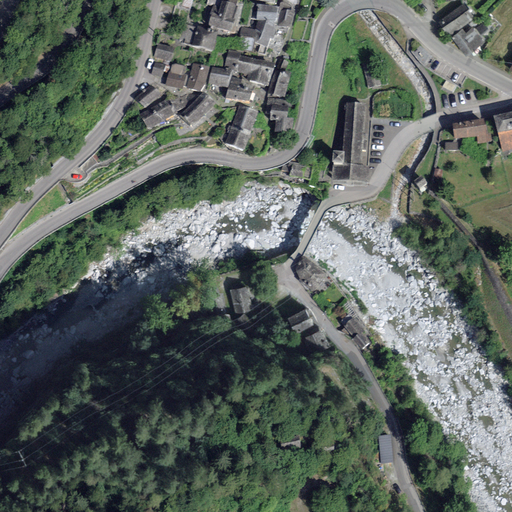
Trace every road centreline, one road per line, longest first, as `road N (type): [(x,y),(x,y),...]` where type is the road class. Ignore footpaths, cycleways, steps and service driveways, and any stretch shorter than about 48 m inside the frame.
road 1 (residential): [(511,102),(409,132),(372,190),(325,204),(289,267),(332,336),(388,400),(427,511)]
road 2 (tertiary): [(0,268),(24,242),(170,161),(200,155),(263,163),(290,153),(306,121),(324,32),(361,0)]
road 3 (tertiary): [(152,0),(129,92),(0,236)]
road 4 (tertiary): [(0,99),(62,50),(88,0)]
